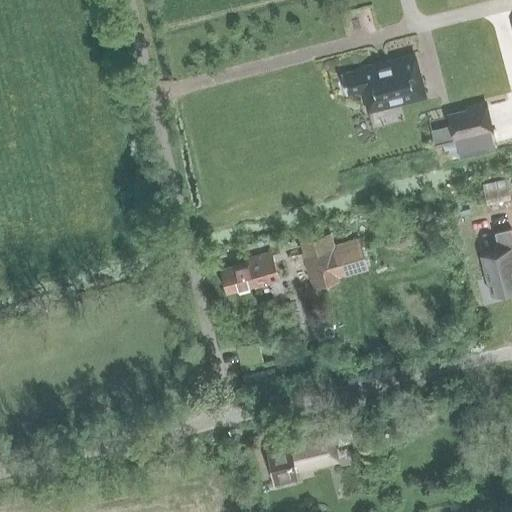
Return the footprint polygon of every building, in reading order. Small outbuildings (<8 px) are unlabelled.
[(358,71),(341,76),(346,95),(363,90),(368,113),(427,97),(420,73),(419,73),(414,55),(357,70),(358,71)] [(454,142),(493,133),(486,105),(447,115),(454,142)] [(510,199),(506,181),(482,187),(486,205),(510,199)] [(511,289),(511,234),(510,228),(494,232),(498,250),(480,254),(490,295),(511,289)] [(301,244),(313,289),(339,282),(338,276),(367,268),(361,244),(331,253),(327,237),(301,244)] [(221,271),(227,294),(254,286),(255,288),(279,281),(272,253),(246,260),(247,263),(221,271)] [(262,361),(258,346),(236,351),(240,367),(262,361)] [(276,379),(273,367),(242,374),(244,386),(276,379)] [(331,420),(337,446),(355,442),(353,431),(364,429),(359,412),(331,420)] [(267,451),(275,484),(297,479),(295,471),(334,461),(328,436),(267,451)]
